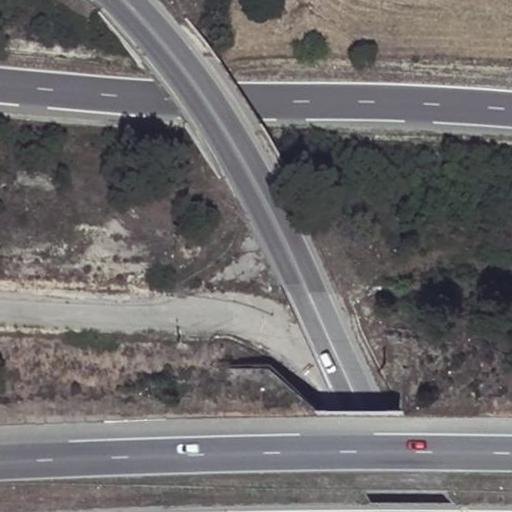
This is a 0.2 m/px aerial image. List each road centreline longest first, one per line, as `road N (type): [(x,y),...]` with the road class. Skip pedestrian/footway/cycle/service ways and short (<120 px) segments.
road 1 (secondary): [(128,0),(215,106),(254,174),(415,511)]
road 2 (motorway): [(0,83),(161,97),(511,108)]
road 3 (motorway): [(511,452),(0,464)]
